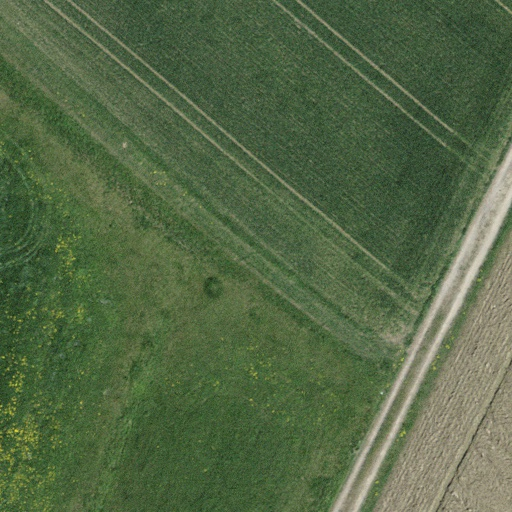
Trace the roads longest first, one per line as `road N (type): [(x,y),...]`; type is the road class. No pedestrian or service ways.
road 1 (track): [(406,377),(30,0)]
road 2 (track): [(511,172),(406,377)]
road 3 (track): [(406,377),(342,511)]
